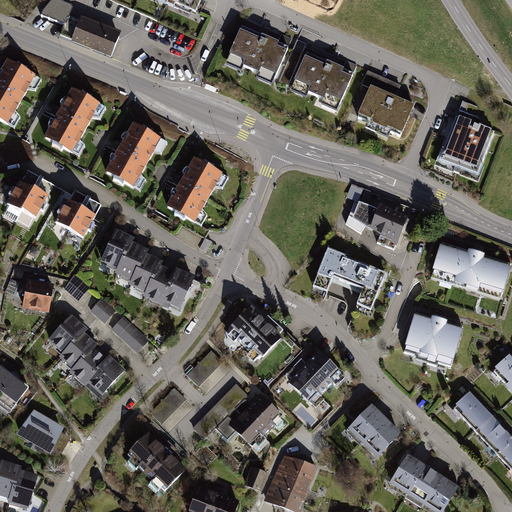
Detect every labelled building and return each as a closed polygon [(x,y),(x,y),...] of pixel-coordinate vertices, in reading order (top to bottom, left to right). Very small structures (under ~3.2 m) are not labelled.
[(73,41),(72,43),(111,59),(121,33),(81,18),(79,21),(70,17),(74,8),(53,0),(49,0),(42,19),(64,27),(60,36),(73,41)] [(181,0),(147,0),(147,2),(175,14),(181,0)] [(242,30),(228,64),(274,85),(288,51),(242,30)] [(292,40),(282,35),(279,43),(289,47),(292,40)] [(303,43),(298,41),(279,82),(289,86),(307,45),(303,43)] [(304,58),(290,92),(336,111),(351,77),(304,58)] [(358,66),(347,62),(344,69),(355,74),(358,66)] [(7,64),(0,76),(0,122),(8,127),(35,80),(7,64)] [(370,88),(357,122),(401,140),(414,107),(370,88)] [(71,95),(44,144),(73,160),(100,111),(71,95)] [(455,119),(436,165),(477,181),(496,136),(455,119)] [(131,128),(103,175),(132,192),(160,145),(131,128)] [(193,163),(166,210),(194,226),(222,179),(193,163)] [(18,184),(6,207),(21,215),(33,192),(18,184)] [(352,186),(349,199),(361,202),(364,189),(352,186)] [(33,192),(21,215),(35,223),(47,200),(33,192)] [(65,202),(52,227),(66,235),(80,210),(65,202)] [(375,234),(372,241),(397,252),(410,220),(379,208),(369,232),(375,234)] [(80,210),(66,235),(78,242),(92,217),(80,210)] [(132,242),(113,234),(100,265),(114,272),(120,257),(125,259),(130,247),(132,242)] [(147,254),(130,247),(125,259),(120,257),(114,272),(113,276),(128,282),(133,270),(139,272),(145,259),(147,254)] [(511,269),(441,248),(431,279),(501,300),(511,269)] [(386,277),(327,252),(311,289),(327,296),(332,283),(362,295),(356,308),(370,314),(386,277)] [(161,265),(145,259),(139,272),(133,270),(128,282),(126,287),(142,294),(148,282),(153,284),(159,270),(161,265)] [(172,276),(159,270),(153,284),(148,282),(142,294),(140,299),(161,309),(163,305),(169,291),(166,290),(172,276)] [(174,272),(172,276),(166,290),(169,291),(163,305),(178,312),(192,281),(174,272)] [(88,289),(75,278),(64,291),(77,302),(88,289)] [(53,290),(25,285),(20,314),(48,319),(53,290)] [(91,315),(104,326),(115,313),(102,302),(91,315)] [(268,317),(263,322),(251,310),(229,331),(259,362),(281,341),(278,338),(283,333),(268,317)] [(87,334),(69,318),(46,343),(60,357),(70,347),(73,349),(83,338),(87,334)] [(149,343),(123,319),(111,332),(137,356),(149,343)] [(464,333),(414,319),(402,359),(452,374),(464,333)] [(97,351),(83,338),(73,349),(70,347),(60,357),(57,361),(71,373),(80,363),(83,366),(94,354),(97,351)] [(215,352),(188,379),(206,396),(232,370),(215,352)] [(104,363),(94,354),(83,366),(80,363),(71,373),(68,376),(85,392),(89,389),(98,379),(93,375),(104,363)] [(342,380),(319,356),(287,387),(310,410),(342,380)] [(511,356),(492,376),(511,396),(511,356)] [(108,360),(104,363),(93,375),(98,379),(89,389),(100,400),(124,376),(108,360)] [(0,371),(0,407),(11,415),(30,390),(2,369),(0,371)] [(226,443),(235,435),(229,429),(234,424),(229,419),(248,400),(236,388),(193,431),(204,442),(215,432),(226,443)] [(193,407),(175,391),(152,418),(171,433),(193,407)] [(511,439),(471,395),(454,411),(511,474),(511,439)] [(260,399),(234,424),(229,429),(235,435),(248,449),(280,418),(260,399)] [(371,411),(347,435),(375,462),(399,438),(371,411)] [(33,416),(19,441),(49,457),(63,432),(33,416)] [(159,447),(149,437),(128,459),(165,494),(185,473),(175,463),(180,457),(164,442),(159,447)] [(298,511),(315,472),(282,459),(264,504),(285,511),(298,511)] [(443,511),(457,491),(408,460),(389,490),(425,511),(443,511)] [(1,465),(0,468),(0,502),(8,506),(20,471),(1,465)] [(267,478),(250,472),(244,489),(261,495),(267,478)] [(19,473),(7,509),(18,511),(27,511),(38,479),(19,473)] [(234,511),(237,506),(197,490),(187,511),(234,511)]
